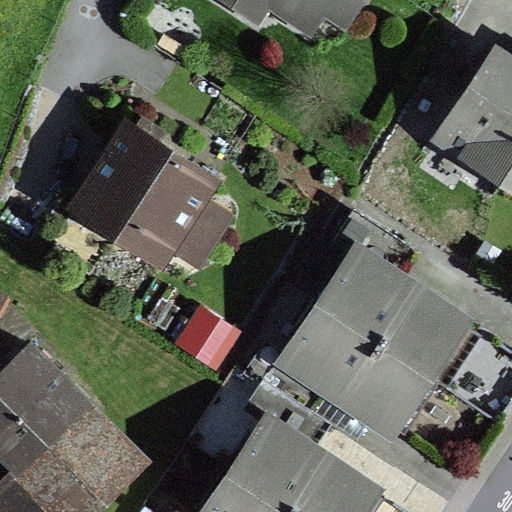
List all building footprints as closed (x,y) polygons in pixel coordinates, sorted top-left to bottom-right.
[(272,5),(264,0),(229,0),(261,21),(272,5)] [(360,0),(264,0),(272,5),(310,30),(330,0),(350,0),(357,5),(360,0)] [(511,59),(498,50),(439,137),(504,180),(511,167),(511,59)] [(215,180),(128,123),(82,194),(169,250),(204,196),(215,180)] [(161,263),(169,250),(82,194),(74,206),(161,263)] [(169,250),(199,270),(235,216),(204,196),(169,250)] [(337,240),(358,254),(323,306),(439,383),(445,387),(480,334),(403,282),(391,274),(408,248),(355,213),(337,240)] [(391,274),(403,282),(420,256),(408,248),(391,274)] [(403,437),(439,383),(323,306),(288,358),(267,344),(249,372),(265,383),(266,381),(303,406),(319,381),(373,417),(403,437)] [(197,317),(180,343),(216,366),(233,340),(197,317)] [(0,483),(0,505),(6,511),(94,511),(146,462),(32,345),(0,376),(0,448),(18,466),(0,483)] [(302,443),(319,417),(303,406),(266,381),(265,383),(248,409),(269,423),(234,475),(289,511),(375,511),(384,498),(314,451),(302,443)] [(319,381),(303,406),(319,417),(331,425),(357,442),(373,417),(319,381)] [(302,443),(314,451),(331,425),(319,417),(302,443)] [(289,511),(234,475),(209,511),(289,511)]
